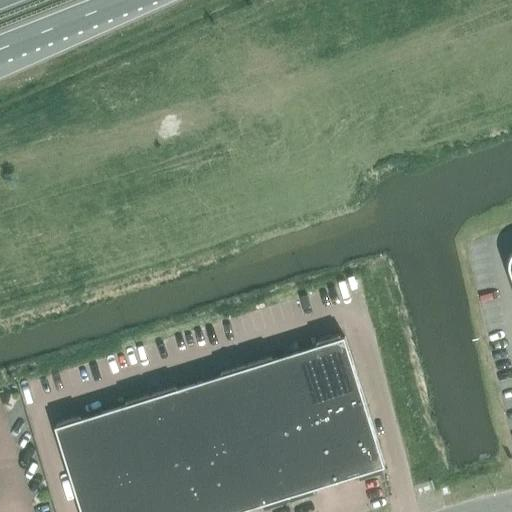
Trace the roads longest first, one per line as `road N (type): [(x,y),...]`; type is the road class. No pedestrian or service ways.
road 1 (unknown): [(65,511),(38,430),(51,402),(342,316),(356,318),(369,341),(411,511)]
road 2 (trunk): [(0,51),(128,0)]
